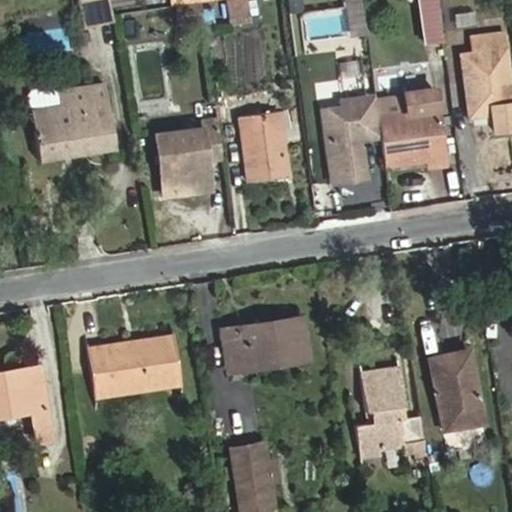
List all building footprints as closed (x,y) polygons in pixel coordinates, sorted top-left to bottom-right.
[(113,23),(107,0),(78,0),(85,29),(113,23)] [(250,16),(247,0),(225,0),(229,18),(250,16)] [(442,39),(437,0),(417,0),(423,42),(442,39)] [(203,22),(201,2),(175,6),(178,26),(203,22)] [(511,128),(511,102),(504,33),(471,37),(473,53),(461,54),(464,76),(474,75),(478,107),(490,106),(491,113),(494,131),(511,128)] [(478,107),(474,75),(464,76),(469,116),(491,113),(490,106),(478,107)] [(115,149),(104,84),(57,92),(56,86),(31,90),(28,95),(39,161),(53,159),(51,147),(69,144),(71,156),(115,149)] [(444,165),(434,88),(403,92),(403,96),(406,116),(378,119),(380,136),(384,165),(400,163),(399,158),(426,154),(427,159),(428,167),(444,165)] [(378,119),(375,99),(375,96),(340,100),(341,108),(322,110),(331,183),(365,178),(360,139),(380,136),(378,119)] [(406,116),(403,96),(375,99),(378,119),(406,116)] [(286,176),(277,110),(239,116),(248,182),(286,176)] [(221,158),(216,119),(199,122),(200,128),(154,134),(156,152),(166,151),(172,195),(210,190),(206,159),(221,158)] [(71,156),(69,144),(51,147),(53,159),(71,156)] [(172,195),(166,151),(156,152),(162,196),(172,195)] [(400,163),(427,159),(426,154),(399,158),(400,163)] [(332,197),(312,199),(314,215),(334,213),(332,197)] [(408,317),(414,357),(438,353),(432,313),(408,317)] [(309,360),(302,315),(221,327),(223,342),(238,340),(242,370),(264,367),(263,357),(281,354),(283,364),(309,360)] [(180,383),(173,335),(86,348),(93,396),(180,383)] [(242,370),(238,340),(223,342),(227,372),(242,370)] [(481,419),(468,350),(428,358),(442,426),(481,419)] [(50,438),(39,366),(0,371),(0,415),(31,410),(35,440),(50,438)] [(405,406),(399,368),(363,374),(371,423),(354,426),(359,456),(379,452),(379,447),(402,443),(403,452),(413,450),(414,456),(426,455),(419,415),(399,418),(397,407),(405,406)] [(275,510),(263,442),(230,448),(241,511),(287,511),(287,508),(275,510)]
